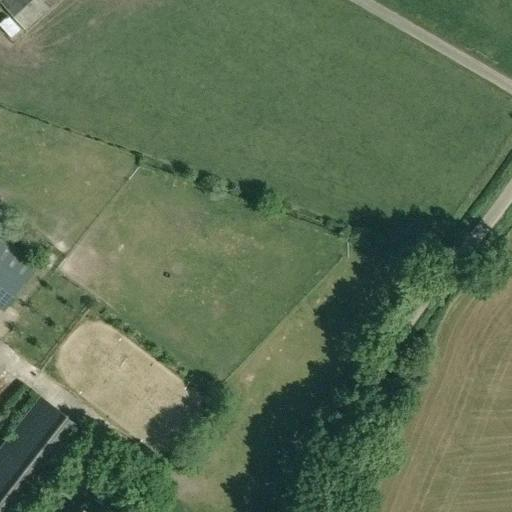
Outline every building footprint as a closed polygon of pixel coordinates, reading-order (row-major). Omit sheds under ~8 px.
[(57,0),(0,0),(0,1),(25,29),(57,0)] [(49,35),(74,18),(68,9),(43,26),(49,35)] [(0,232),(0,308),(4,312),(39,262),(0,232)] [(55,274),(23,334),(57,353),(106,264),(89,255),(73,284),(55,274)] [(28,511),(89,434),(39,396),(0,445),(0,511),(1,511),(28,511)] [(86,511),(72,501),(63,511),(86,511)]
